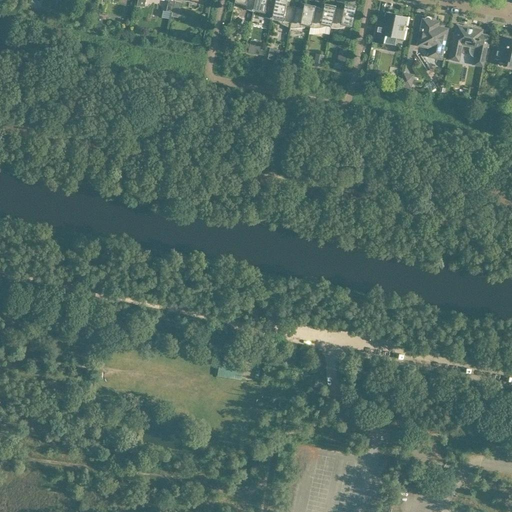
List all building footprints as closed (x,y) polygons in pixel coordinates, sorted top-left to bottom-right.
[(138,0),(137,5),(145,7),(146,0),(164,0),(168,1),(168,5),(166,11),(170,12),(172,12),(173,6),(174,0),(138,0)] [(174,0),(173,6),(172,12),(172,16),(178,17),(181,1),(175,0),(174,0)] [(253,12),(255,0),(235,0),(235,1),(241,3),(240,5),(241,5),(243,7),(246,9),(250,11),(253,12)] [(255,0),(253,12),(254,12),(254,9),(259,11),(259,13),(262,15),(265,17),(268,19),(272,20),(275,0),(255,0)] [(275,0),(275,3),(272,20),(277,21),(278,21),(281,23),(284,25),(287,26),(290,27),(291,28),(295,7),(290,6),(286,5),(287,0),(275,0)] [(295,7),(291,28),(294,28),(298,28),(301,28),(305,26),(305,27),(306,24),(311,25),(314,11),(315,7),(316,7),(316,6),(315,6),(305,3),(304,4),(304,8),(300,8),(295,7)] [(311,25),(310,28),(311,28),(314,28),(318,28),(321,28),(325,27),(326,24),(331,25),(330,28),(331,28),(335,7),(336,7),(336,6),(325,3),(325,4),(324,8),(316,7),(315,7),(311,25)] [(335,7),(331,28),(335,28),(338,28),(342,28),(345,27),(346,27),(346,24),(352,26),(356,6),(345,3),(345,4),(344,9),(336,7),(335,7)] [(378,15),(373,41),(384,44),(385,35),(404,39),(408,18),(386,13),(385,17),(378,15)] [(422,19),(420,28),(419,29),(420,30),(417,46),(429,48),(428,55),(429,57),(442,60),(446,38),(448,28),(438,26),(439,25),(438,23),(437,23),(431,21),(431,19),(430,17),(427,17),(425,18),(424,20),(422,19)] [(455,35),(450,59),(459,61),(462,45),(471,47),(470,50),(470,53),(472,55),(474,56),(476,57),(485,59),(488,46),(490,36),(482,34),(483,33),(482,33),(482,30),(472,28),(471,29),(468,28),(468,27),(457,25),(455,35)] [(511,38),(501,36),(499,46),(499,50),(497,49),(495,58),(508,61),(507,67),(511,67),(511,38)] [(251,39),(249,51),(259,52),(260,40),(251,39)] [(315,53),(314,66),(322,67),(323,54),(315,53)] [(400,86),(411,89),(413,75),(403,73),(400,86)] [(218,376),(242,380),(244,364),(221,361),(218,376)]
